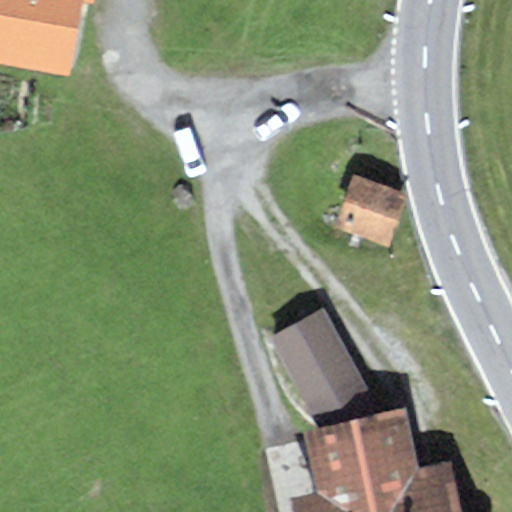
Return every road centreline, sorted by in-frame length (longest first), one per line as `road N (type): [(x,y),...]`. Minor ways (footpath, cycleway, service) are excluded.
road 1 (track): [(271,511),(216,185),(240,112),(428,80)]
road 2 (secondary): [(435,0),(428,80),(436,162),(460,254),(511,365)]
